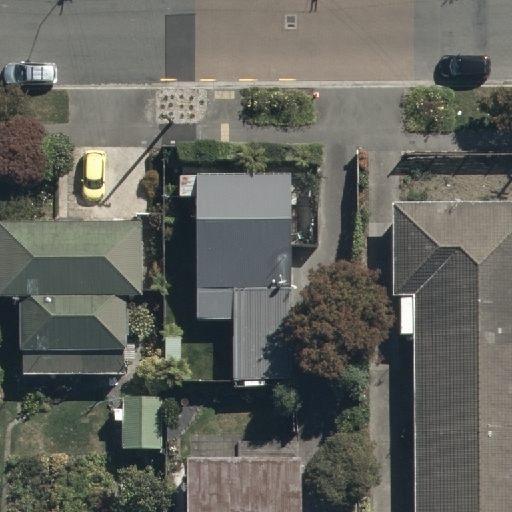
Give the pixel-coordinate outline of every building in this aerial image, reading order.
[(292,176),(193,178),(196,320),(233,319),(234,342),(208,342),(209,387),(296,385),(292,176)] [(415,511),(511,511),(511,200),(389,203),(390,301),(412,301),(415,511)] [(144,223),(0,223),(0,301),(22,302),(22,383),(118,383),(118,302),(143,302),(144,223)] [(123,396),(123,450),(164,451),(164,396),(123,396)] [(304,460),(187,461),(187,511),(359,511),(359,493),(305,494),(304,460)]
